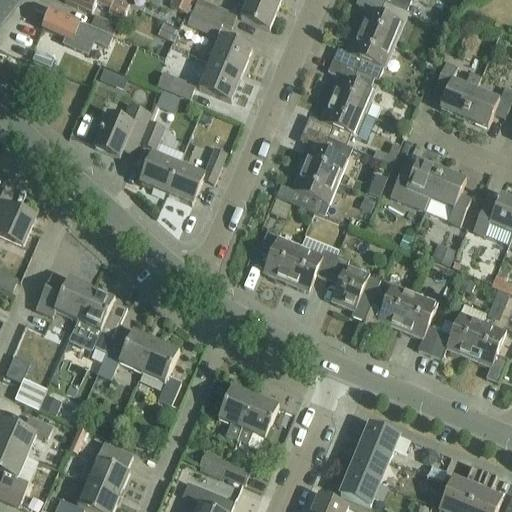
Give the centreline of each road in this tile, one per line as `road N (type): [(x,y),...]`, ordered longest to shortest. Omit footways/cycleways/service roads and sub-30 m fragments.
road 1 (residential): [(194,289),(317,0)]
road 2 (residential): [(151,511),(238,316)]
road 3 (residential): [(0,369),(82,183)]
road 4 (residential): [(511,439),(342,371)]
road 5 (residential): [(194,289),(82,183)]
road 6 (residential): [(284,511),(342,371)]
